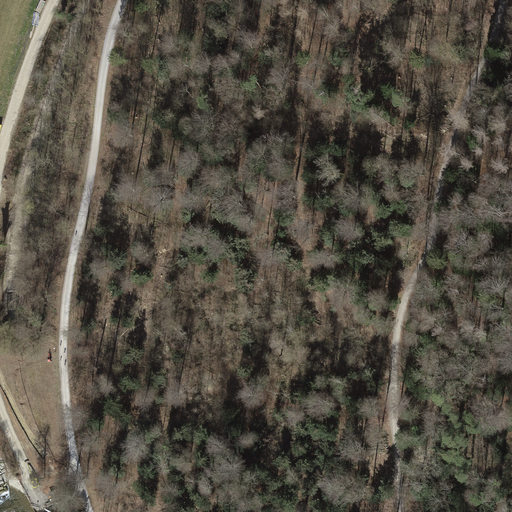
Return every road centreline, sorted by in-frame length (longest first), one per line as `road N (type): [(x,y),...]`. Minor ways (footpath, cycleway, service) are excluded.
road 1 (track): [(401,511),(401,311),(434,237),(442,174),(503,0)]
road 2 (track): [(88,511),(70,441),(63,316),(111,28),(123,0)]
road 3 (track): [(0,158),(56,0)]
